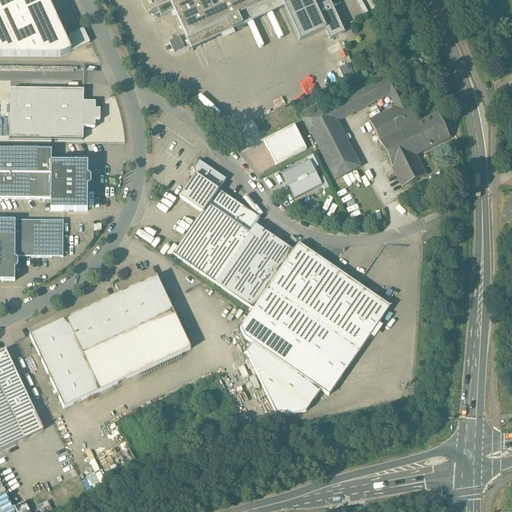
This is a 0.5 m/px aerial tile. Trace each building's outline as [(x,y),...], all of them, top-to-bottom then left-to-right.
[(0,0),(0,56),(61,57),(90,44),(83,29),(64,38),(46,0),(0,0)] [(330,41),(344,34),(328,0),(144,0),(151,13),(170,4),(192,50),(283,8),(299,43),(324,31),(330,41)] [(180,38),(169,43),(174,53),(184,48),(180,38)] [(349,65),(338,69),(343,80),(354,75),(349,65)] [(395,108),(406,103),(392,76),(304,120),(335,181),(359,167),(336,122),(389,96),(395,108)] [(83,91),(10,90),(10,139),(83,140),(83,128),(83,103),(83,91)] [(95,103),(83,103),(83,128),(95,128),(95,121),(100,121),(100,110),(95,110),(95,103)] [(406,103),(395,108),(369,122),(402,188),(425,176),(417,156),(450,139),(438,114),(417,124),(406,103)] [(294,126),(263,142),(276,165),(306,150),(294,126)] [(0,281),(16,282),(16,259),(62,259),(62,223),(0,221),(0,199),(50,200),(50,212),(87,212),(87,187),(89,187),(91,185),(91,179),(89,177),(88,177),(88,164),(51,164),(51,152),(39,152),(0,151),(0,281)] [(308,158),(309,162),(313,170),(318,167),(312,156),(308,158)] [(204,181),(218,191),(225,180),(199,162),(194,170),(195,176),(194,178),(180,198),(188,204),(204,181)] [(309,162),(283,175),(295,200),(322,186),(318,179),(313,170),(309,162)] [(318,179),(322,186),(324,190),(328,187),(323,176),(318,179)] [(204,181),(188,204),(202,214),(173,256),(215,285),(255,226),(260,220),(218,191),(204,181)] [(511,195),(506,195),(502,231),(511,231),(511,195)] [(255,226),(215,285),(253,311),(293,252),(275,239),(255,226)] [(293,252),(253,311),(240,329),(245,339),(253,345),(320,391),(328,397),(390,308),(298,245),(293,252)] [(115,286),(119,295),(156,278),(152,269),(143,273),(137,271),(135,266),(124,271),(126,276),(125,282),(115,286)] [(190,350),(156,278),(119,295),(30,337),(63,410),(190,350)] [(320,391),(253,345),(246,354),(277,419),(305,412),(320,391)] [(0,353),(0,389),(16,422),(35,413),(5,351),(0,353)] [(0,389),(0,451),(24,440),(16,422),(0,389)] [(35,413),(16,422),(24,440),(43,431),(35,413)]
